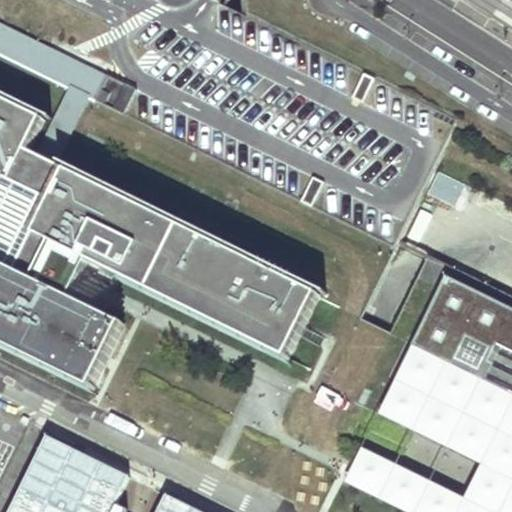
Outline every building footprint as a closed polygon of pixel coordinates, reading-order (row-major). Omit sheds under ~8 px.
[(0,0),(0,21),(140,89),(127,117),(396,248),(458,120),(249,17),(246,0),(0,0)] [(0,23),(0,54),(124,116),(136,91),(0,23)] [(0,345),(93,391),(125,327),(69,300),(87,262),(288,361),(320,297),(25,151),(41,119),(0,98),(0,345)] [(433,197),(456,207),(466,185),(443,175),(433,197)] [(511,488),(500,511),(511,511),(511,311),(446,279),(395,381),(511,439),(511,488)] [(362,448),(344,484),(401,511),(500,511),(511,488),(511,439),(395,381),(378,416),(480,466),(464,499),(362,448)] [(115,511),(137,474),(54,437),(13,511),(215,511),(167,492),(156,511),(115,511)] [(0,477),(0,511),(8,511),(38,455),(17,444),(0,477)]
